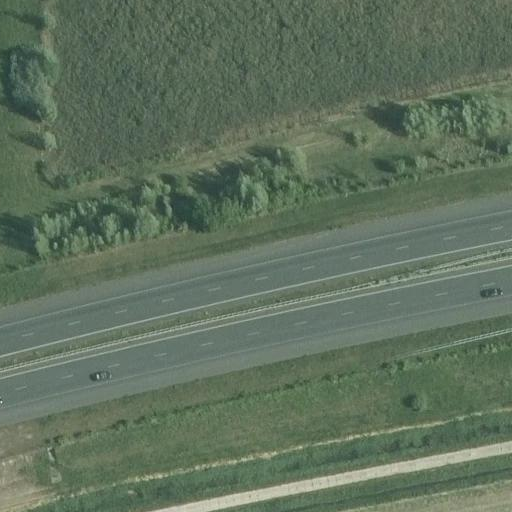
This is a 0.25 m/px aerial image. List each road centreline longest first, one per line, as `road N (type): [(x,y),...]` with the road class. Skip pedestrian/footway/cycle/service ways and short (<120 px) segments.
road 1 (motorway): [(511,226),(0,342)]
road 2 (motorway): [(0,400),(511,290)]
road 3 (track): [(192,511),(511,450)]
